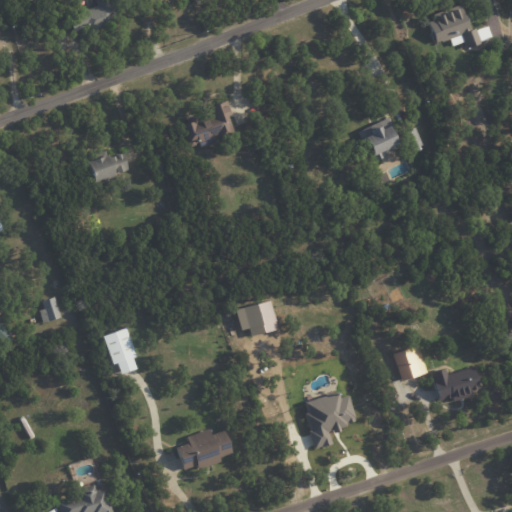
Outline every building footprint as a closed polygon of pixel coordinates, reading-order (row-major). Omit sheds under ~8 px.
[(73,32),(88,26),(90,31),(117,19),(108,0),(92,0),(95,4),(67,18),(73,32)] [(432,43),(448,39),(450,45),(462,42),(463,46),(489,39),(485,26),(466,31),(459,4),(431,12),(433,20),(426,22),(432,43)] [(177,125),(184,148),(198,144),(198,145),(233,134),(224,101),(202,107),(203,112),(188,116),(190,122),(177,125)] [(357,130),(369,159),(398,147),(385,118),(357,130)] [(402,131),(411,152),(422,148),(413,127),(402,131)] [(85,163),(92,182),(126,170),(119,150),(85,163)] [(40,301),(42,308),(37,310),(41,323),(59,317),(52,297),(40,301)] [(248,336),(275,329),(267,300),(234,309),(239,330),(246,328),(248,336)] [(100,335),(110,364),(115,363),(118,374),(133,369),(130,356),(132,356),(124,328),(100,335)] [(424,372),(416,345),(391,353),(399,380),(424,372)] [(445,374),(443,368),(428,372),(436,402),(477,391),(471,367),(445,374)] [(301,401),(313,447),(329,444),(326,430),(354,424),(347,395),(337,398),(336,392),(301,401)] [(222,430),(209,434),(207,429),(184,436),(186,443),(174,447),(182,472),(219,460),(218,457),(229,453),(222,430)] [(110,511),(103,487),(94,490),(92,484),(73,490),(74,496),(55,502),(57,511),(110,511)]
